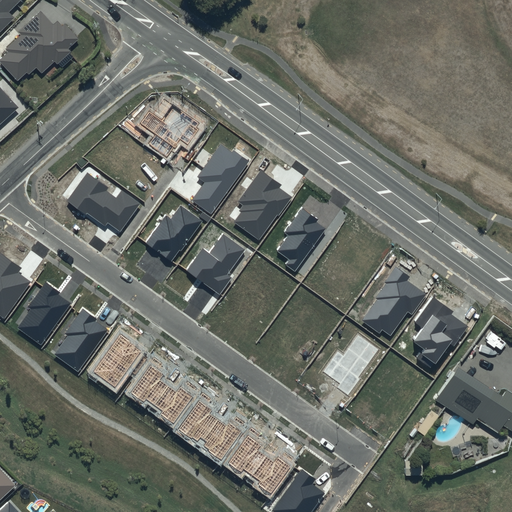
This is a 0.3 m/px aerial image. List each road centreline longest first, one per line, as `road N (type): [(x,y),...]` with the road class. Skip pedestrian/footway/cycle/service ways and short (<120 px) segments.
road 1 (residential): [(0,196),(367,461)]
road 2 (secondary): [(171,40),(511,287)]
